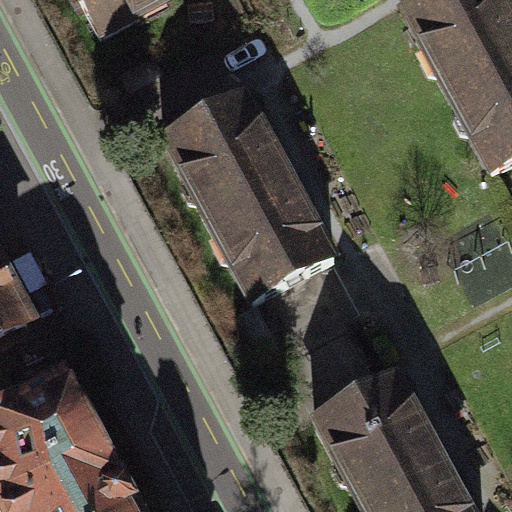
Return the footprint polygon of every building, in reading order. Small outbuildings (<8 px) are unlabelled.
[(74,0),(96,43),(178,0),(74,0)] [(511,25),(498,0),(424,0),(400,13),(424,55),(421,61),(430,76),(436,77),(455,112),(452,118),(461,135),(468,136),(491,177),(511,165),(511,25)] [(243,100),(162,144),(185,186),(183,192),(191,208),(197,208),(217,244),(213,250),(223,266),(230,267),(252,309),(333,264),(243,100)] [(0,341),(23,329),(0,286),(0,341)] [(467,511),(393,378),(313,423),(336,465),(333,470),(342,486),(348,486),(361,511),(467,511)] [(59,390),(0,422),(0,511),(137,511),(121,483),(113,487),(59,390)]
